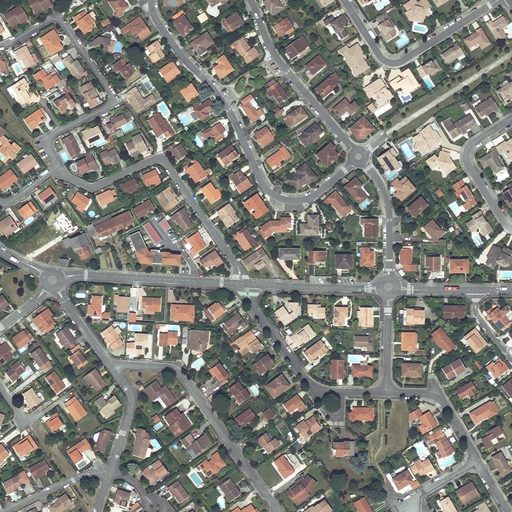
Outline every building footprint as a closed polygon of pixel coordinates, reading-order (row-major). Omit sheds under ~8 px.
[(43,10),(48,8),(52,5),(48,0),(29,0),(28,1),(33,10),(41,6),(42,8),(43,10)] [(117,14),(116,14),(115,15),(117,18),(122,14),(120,11),(127,7),(123,0),(111,0),(109,1),(117,14)] [(264,0),(263,1),(267,7),(269,6),(271,10),(273,14),(283,7),(277,0),(264,0)] [(423,13),(422,13),(422,10),(424,11),(425,10),(431,6),(426,0),(421,0),(420,1),(419,3),(418,4),(417,3),(414,0),(411,0),(404,5),(408,11),(405,13),(409,19),(413,16),(423,19),(424,15),(423,13)] [(19,24),(24,21),(28,19),(21,5),(3,15),(9,25),(17,20),(18,22),(19,24)] [(84,34),(89,31),(95,27),(93,24),(95,22),(92,18),(95,16),(92,11),(87,15),(85,10),(74,17),(77,22),(78,21),(81,26),(80,27),(84,34)] [(208,18),(204,12),(197,16),(202,22),(208,18)] [(388,40),(395,36),(395,33),(392,28),(394,27),(385,12),(376,18),(380,25),(378,26),(382,32),(384,31),(385,32),(384,33),(384,34),(388,40)] [(225,20),(227,22),(228,25),(226,27),(228,31),(232,29),(232,30),(241,23),(237,17),(238,17),(235,13),(225,20)] [(174,21),(177,26),(180,31),(181,30),(184,34),(192,29),(183,15),(174,21)] [(341,27),(347,23),(342,15),(334,20),(331,16),(323,21),(326,26),(330,24),(336,33),(337,32),(341,39),(347,36),(341,27)] [(287,31),(287,32),(288,33),(294,30),(292,27),(289,29),(283,20),(281,17),(277,20),(278,22),(272,26),(279,36),(287,31)] [(283,20),(289,29),(292,27),(286,17),(283,20)] [(490,21),(486,23),(498,41),(506,36),(501,29),(508,25),(503,17),(492,23),(490,21)] [(133,21),(130,23),(127,25),(132,34),(136,31),(141,38),(149,33),(143,23),(137,26),(133,21)] [(109,32),(115,28),(114,28),(111,23),(103,29),(105,33),(107,32),(109,32)] [(480,28),(476,30),(476,32),(464,40),(469,48),(478,43),(482,49),(490,44),(480,28)] [(61,41),(54,30),(52,32),(58,42),(61,41)] [(51,55),(62,48),(58,42),(52,32),(41,39),(51,55)] [(200,55),(203,53),(206,51),(204,48),(213,42),(206,32),(191,43),(200,55)] [(110,50),(112,49),(113,48),(114,42),(110,41),(110,39),(109,37),(111,36),(109,34),(106,33),(101,37),(99,37),(92,41),(95,45),(98,43),(100,41),(103,42),(103,44),(104,45),(104,47),(106,49),(110,50)] [(289,52),(291,55),(292,57),(304,49),(304,48),(308,45),(302,36),(285,48),(288,53),(289,52)] [(242,37),(233,43),(242,56),(244,54),(248,61),(255,56),(255,55),(251,50),(251,49),(249,51),(243,42),(245,41),(242,37)] [(161,47),(159,44),(157,40),(147,47),(151,54),(149,55),(154,62),(164,55),(160,48),(161,47)] [(457,42),(453,45),(454,46),(442,54),(448,63),(464,53),(457,42)] [(340,49),(340,50),(342,49),(343,49),(345,53),(344,57),(348,58),(350,61),(349,64),(352,68),(351,70),(354,73),(358,70),(360,69),(367,65),(362,57),(363,56),(361,52),(362,52),(357,44),(348,49),(346,45),(340,49)] [(21,58),(24,63),(26,67),(34,63),(25,46),(14,52),(18,60),(21,58)] [(60,59),(59,55),(50,59),(52,63),(60,59)] [(83,70),(80,65),(76,60),(73,62),(69,55),(62,60),(74,77),(83,70)] [(224,55),(220,57),(217,60),(220,64),(214,68),(220,77),(233,69),(224,55)] [(319,66),(320,67),(324,64),(323,63),(319,59),(321,58),(319,55),(317,57),(317,56),(306,66),(312,73),(318,67),(317,67),(319,66)] [(133,72),(132,71),(130,69),(132,68),(128,63),(126,65),(122,58),(112,64),(117,71),(119,70),(125,78),(133,72)] [(421,66),(417,68),(423,78),(430,73),(434,71),(435,73),(441,69),(436,61),(432,63),(431,61),(425,65),(422,67),(421,66)] [(179,72),(176,67),(172,62),(160,70),(166,80),(175,74),(179,72)] [(318,67),(312,73),(312,74),(320,67),(319,66),(317,67),(318,67)] [(56,84),(59,81),(63,79),(59,72),(55,75),(52,77),(49,73),(46,75),(42,69),(33,75),(37,82),(42,79),(48,89),(53,85),(52,84),(55,82),(56,84)] [(418,84),(408,69),(401,73),(404,77),(400,79),(399,77),(395,79),(400,87),(401,87),(405,94),(410,91),(408,88),(412,85),(413,87),(418,84)] [(325,95),(331,91),(337,86),(336,85),(338,83),(331,75),(315,88),(321,95),(323,93),(325,95)] [(16,83),(11,86),(16,95),(21,104),(25,101),(30,98),(26,92),(24,93),(23,91),(25,89),(24,87),(27,85),(23,78),(20,80),(16,83)] [(369,97),(369,98),(373,95),(377,101),(384,97),(386,100),(392,97),(388,91),(386,90),(384,88),(385,86),(381,80),(379,79),(363,89),(369,97)] [(400,87),(395,79),(389,83),(393,88),(395,87),(397,89),(400,87)] [(148,80),(144,82),(148,91),(152,89),(148,80)] [(511,92),(511,81),(497,91),(505,104),(511,99),(511,98),(510,95),(511,92)] [(93,86),(90,82),(88,83),(89,85),(90,84),(92,89),(91,90),(93,94),(95,98),(98,97),(93,86)] [(269,91),(268,92),(267,93),(270,97),(273,95),(278,103),(287,97),(277,82),(276,82),(270,86),(267,88),(269,91)] [(95,98),(93,94),(91,90),(92,89),(90,84),(89,85),(88,83),(81,86),(90,106),(100,102),(98,97),(95,98)] [(193,88),(192,86),(190,84),(181,91),(187,101),(196,95),(192,89),(193,88)] [(350,100),(358,94),(353,87),(345,93),(350,100)] [(131,103),(133,105),(135,108),(145,101),(138,91),(137,92),(134,88),(125,94),(128,98),(129,97),(132,102),(131,103)] [(67,107),(67,106),(66,106),(69,104),(72,109),(76,106),(68,94),(58,100),(58,99),(53,102),(60,112),(64,109),(67,107)] [(495,112),(499,109),(491,97),(475,108),(480,117),(485,114),(493,109),(494,110),(495,112)] [(351,114),(352,112),(354,111),(359,107),(354,102),(350,105),(345,99),(333,109),(339,116),(347,110),(351,114)] [(200,119),(201,119),(208,115),(205,111),(207,110),(207,111),(213,107),(209,100),(199,106),(194,109),(194,110),(196,113),(194,114),(198,120),(200,119)] [(242,106),(252,121),(259,116),(263,114),(259,108),(255,111),(249,101),(242,106)] [(372,103),(367,107),(372,113),(376,110),(372,103)] [(40,109),(24,119),(30,128),(38,123),(42,120),(43,122),(47,119),(43,114),(46,113),(42,107),(40,109)] [(299,107),(293,111),(287,115),(289,118),(286,120),(290,126),(293,124),(293,125),(307,115),(302,109),(301,110),(299,107)] [(343,120),(349,115),(347,112),(340,118),(343,120)] [(163,120),(158,113),(148,120),(153,128),(156,132),(155,133),(157,137),(164,133),(166,136),(170,134),(172,136),(175,134),(171,127),(169,128),(163,120)] [(110,120),(111,123),(106,125),(111,135),(116,132),(114,129),(130,121),(128,119),(126,120),(123,114),(115,117),(110,120)] [(185,114),(181,117),(186,124),(190,121),(185,114)] [(470,114),(453,125),(446,130),(452,139),(462,133),(464,131),(476,124),(470,114)] [(356,135),(358,136),(358,137),(359,137),(360,137),(361,137),(362,137),(362,136),(363,136),(364,135),(364,136),(368,133),(366,132),(368,130),(369,131),(373,128),(363,116),(350,128),(353,133),(354,132),(356,135)] [(212,127),(211,128),(210,128),(216,137),(214,139),(216,142),(224,136),(222,133),(225,131),(219,123),(214,126),(213,124),(211,126),(212,127)] [(305,146),(308,143),(312,140),(313,143),(319,138),(317,136),(321,133),(319,130),(320,129),(315,123),(304,132),(306,136),(304,138),(302,135),(299,138),(305,146)] [(414,150),(420,151),(422,150),(423,150),(426,149),(429,150),(438,144),(437,143),(439,142),(440,139),(436,131),(432,131),(429,124),(419,132),(420,134),(415,137),(418,141),(415,143),(414,150)] [(84,140),(86,139),(87,139),(89,143),(103,137),(98,126),(91,129),(84,132),(84,131),(80,132),(84,140)] [(277,135),(275,133),(273,130),(270,132),(266,126),(254,134),(261,144),(273,136),(274,137),(277,135)] [(138,151),(138,150),(137,149),(141,147),(143,151),(147,149),(140,134),(132,138),(134,142),(126,146),(131,155),(138,151)] [(11,145),(9,144),(7,142),(9,140),(2,135),(2,136),(0,138),(0,141),(4,144),(0,148),(0,152),(2,154),(4,152),(11,157),(14,153),(16,154),(19,150),(16,148),(18,145),(13,142),(11,145)] [(80,152),(72,135),(61,140),(63,144),(65,143),(73,159),(77,157),(76,154),(80,152)] [(198,136),(193,139),(198,147),(203,144),(198,136)] [(261,144),(262,145),(274,137),(273,136),(261,144)] [(505,141),(499,146),(503,152),(504,152),(508,158),(511,156),(511,138),(506,142),(505,141)] [(169,151),(170,150),(171,150),(178,160),(187,154),(180,143),(175,147),(173,143),(166,147),(169,151)] [(326,166),(335,158),(336,158),(336,157),(336,156),(336,155),(336,154),(335,154),(335,153),(332,149),(334,147),(330,143),(317,154),(326,166)] [(234,150),(230,145),(227,147),(227,148),(218,154),(224,164),(231,160),(231,158),(233,157),(234,158),(238,155),(234,150)] [(497,157),(500,155),(495,148),(495,146),(491,149),(492,151),(479,160),(484,168),(490,164),(492,163),(497,172),(504,168),(497,157)] [(104,163),(108,161),(111,160),(113,163),(121,160),(115,148),(107,152),(107,150),(100,153),(104,163)] [(266,159),(268,163),(271,167),(272,169),(280,164),(279,161),(285,157),(286,159),(291,156),(286,148),(281,151),(280,150),(266,159)] [(378,158),(381,161),(383,165),(385,164),(390,170),(399,164),(389,150),(378,158)] [(447,159),(449,157),(449,154),(441,151),(440,152),(439,157),(437,158),(435,155),(426,161),(432,170),(439,165),(443,171),(446,169),(449,173),(453,170),(451,167),(454,164),(451,160),(448,160),(447,159)] [(87,168),(88,169),(88,170),(93,168),(94,171),(98,169),(91,153),(87,155),(88,157),(75,163),(80,172),(87,168)] [(24,172),(31,168),(38,163),(31,154),(17,163),(24,172)] [(204,171),(197,161),(195,159),(191,161),(193,164),(188,167),(186,164),(183,167),(185,170),(187,173),(189,172),(191,171),(198,181),(201,178),(205,176),(202,172),(204,171)] [(290,180),(294,184),(297,188),(304,182),(304,181),(305,180),(307,183),(315,177),(304,164),(297,170),(299,173),(290,180)] [(18,178),(14,174),(11,169),(0,176),(0,186),(2,190),(18,178)] [(146,185),(153,182),(160,179),(155,169),(142,175),(146,185)] [(498,183),(509,176),(504,169),(494,175),(498,183)] [(191,171),(189,172),(196,182),(198,181),(191,171)] [(251,185),(249,181),(246,177),(245,178),(240,171),(234,175),(230,177),(232,180),(241,192),(251,185)] [(399,182),(394,186),(398,191),(395,193),(401,200),(415,189),(405,177),(399,182)] [(125,194),(132,191),(139,188),(135,178),(121,184),(125,194)] [(360,189),(359,189),(359,190),(358,188),(361,186),(355,178),(345,186),(359,203),(366,197),(360,189)] [(399,182),(396,178),(391,182),(394,186),(399,182)] [(465,186),(461,180),(452,185),(456,191),(458,190),(466,203),(474,198),(466,185),(465,186)] [(511,181),(507,185),(509,189),(503,192),(510,203),(511,201),(511,188),(511,187),(511,186),(511,181)] [(207,195),(210,198),(212,202),(220,197),(215,189),(210,182),(201,188),(206,196),(207,195)] [(38,196),(41,200),(44,204),(56,195),(49,187),(38,196)] [(159,194),(166,205),(164,207),(166,211),(178,203),(175,200),(178,198),(174,193),(172,194),(167,188),(159,194)] [(96,196),(99,201),(101,206),(114,199),(113,196),(110,191),(110,190),(96,196)] [(438,198),(443,196),(440,190),(435,192),(438,198)] [(84,209),(87,205),(89,200),(77,192),(71,201),(78,205),(84,209)] [(351,210),(335,192),(328,198),(331,201),(337,208),(338,209),(338,210),(344,216),(351,210)] [(166,205),(159,194),(156,195),(164,207),(166,205)] [(248,205),(250,207),(251,209),(253,207),(256,211),(253,213),(256,218),(268,210),(257,194),(244,202),(246,206),(248,205)] [(427,206),(424,202),(420,198),(407,208),(414,216),(427,206)] [(132,209),(137,216),(138,218),(154,208),(149,200),(132,209)] [(18,210),(22,214),(25,219),(37,210),(30,201),(18,210)] [(229,225),(234,222),(238,219),(234,213),(235,212),(229,203),(217,212),(222,219),(224,218),(229,225)] [(192,225),(190,221),(188,218),(187,218),(184,213),(185,212),(186,211),(184,208),(171,217),(173,220),(176,218),(181,226),(178,228),(181,232),(184,230),(192,225)] [(111,218),(116,230),(131,223),(130,220),(133,219),(129,210),(111,218)] [(483,215),(480,211),(472,216),(474,219),(466,224),(471,232),(479,227),(480,226),(483,231),(484,230),(487,234),(493,231),(487,222),(486,222),(484,218),(482,219),(481,216),(482,216),(483,215)] [(58,221),(54,224),(57,229),(61,227),(64,233),(67,231),(69,235),(75,231),(78,228),(77,225),(73,227),(67,216),(65,217),(64,214),(56,218),(58,221)] [(10,215),(4,220),(0,222),(0,227),(6,236),(18,227),(10,215)] [(110,215),(92,223),(92,224),(94,226),(111,218),(110,215)] [(308,215),(308,218),(308,222),(309,222),(309,224),(301,224),(300,233),(317,234),(318,215),(308,215)] [(290,218),(288,218),(286,217),(286,220),(281,220),(281,221),(276,221),(276,222),(273,222),(273,221),(270,221),(260,227),(267,236),(271,234),(270,233),(273,231),(279,231),(279,227),(286,227),(290,227),(290,218)] [(109,233),(116,230),(111,218),(94,226),(92,224),(86,226),(87,229),(91,237),(98,235),(99,238),(102,239),(106,237),(108,236),(110,235),(109,233)] [(171,227),(165,218),(163,219),(158,223),(164,232),(170,228),(171,227)] [(362,219),(362,221),(361,223),(364,223),(364,236),(377,236),(377,219),(362,219)] [(437,238),(440,236),(443,234),(445,232),(443,229),(441,230),(432,220),(424,227),(432,237),(434,234),(437,238)] [(162,240),(149,221),(143,226),(156,244),(157,243),(162,240)] [(256,243),(246,229),(242,232),(241,230),(233,235),(236,239),(238,237),(239,236),(248,249),(256,243)] [(85,245),(85,246),(89,245),(83,231),(80,233),(81,235),(69,239),(68,237),(62,240),(65,248),(71,245),(74,251),(78,249),(77,248),(85,245)] [(185,264),(181,257),(179,257),(179,255),(170,254),(169,252),(159,252),(159,249),(149,249),(149,251),(147,251),(139,231),(128,235),(136,252),(137,256),(140,262),(150,262),(162,263),(166,263),(171,263),(185,264)] [(203,240),(198,232),(188,239),(194,248),(192,250),(194,254),(197,252),(205,246),(204,243),(202,240),(203,240)] [(248,249),(239,236),(238,237),(242,243),(240,245),(245,251),(248,249)] [(76,252),(77,253),(79,253),(81,258),(93,253),(90,244),(89,245),(85,246),(85,245),(77,248),(78,249),(78,251),(76,252)] [(505,253),(508,248),(505,247),(503,250),(494,245),(493,247),(505,253)] [(409,246),(401,246),(401,249),(400,249),(400,265),(403,265),(403,271),(416,271),(416,264),(411,264),(411,249),(409,249),(409,246)] [(372,253),(371,253),(369,253),(369,251),(369,247),(362,247),(362,251),(361,251),(361,265),(372,265),(372,253)] [(487,265),(492,268),(496,262),(498,259),(506,263),(510,265),(511,261),(511,260),(509,258),(511,252),(511,251),(508,248),(505,253),(493,247),(487,257),(489,258),(486,263),(488,264),(487,265)] [(255,265),(262,260),(263,262),(265,264),(270,261),(261,248),(243,260),(249,269),(255,265)] [(298,259),(299,254),(299,249),(280,248),(279,259),(298,259)] [(208,268),(210,266),(213,264),(215,266),(222,261),(215,250),(199,261),(204,268),(207,266),(208,268)] [(308,263),(311,263),(314,263),(314,265),(325,265),(325,252),(318,251),(309,251),(308,263)] [(426,270),(431,270),(431,268),(439,269),(439,257),(436,257),(433,257),(433,255),(426,254),(426,270)] [(335,266),(340,266),(345,266),(345,268),(351,268),(351,255),(335,255),(335,266)] [(467,271),(467,265),(467,260),(450,259),(450,271),(467,271)] [(117,312),(127,312),(128,306),(128,296),(118,296),(118,294),(114,294),(114,302),(117,302),(117,312)] [(0,296),(0,310),(9,304),(3,295),(0,296)] [(88,314),(94,314),(100,315),(101,296),(92,295),(91,305),(88,304),(88,314)] [(160,298),(156,298),(152,298),(152,299),(146,299),(146,297),(142,297),(141,308),(145,309),(144,310),(154,311),(159,311),(160,298)] [(204,312),(211,321),(224,312),(221,307),(218,303),(216,304),(209,309),(204,312)] [(192,318),(193,312),(193,307),(177,306),(177,305),(171,304),(171,319),(176,319),(176,318),(192,318)] [(324,317),(324,312),(325,308),(318,307),(318,305),(312,304),(312,312),(312,314),(317,315),(317,316),(324,317)] [(453,315),(458,315),(464,315),(464,306),(444,305),(443,317),(453,317),(453,315)] [(46,329),(49,326),(53,324),(54,323),(50,316),(52,315),(48,308),(47,309),(45,306),(38,311),(40,314),(32,319),(40,330),(43,328),(44,330),(46,329)] [(293,318),(291,316),(290,314),(289,314),(283,306),(274,312),(281,321),(284,319),(287,323),(293,318)] [(334,324),(340,325),(346,325),(347,308),(335,307),(334,324)] [(372,326),(372,322),(372,317),(371,317),(371,316),(372,316),(372,307),(360,307),(360,311),(357,311),(357,317),(360,317),(360,326),(372,326)] [(424,309),(421,309),(419,309),(419,311),(414,311),(414,309),(407,309),(407,321),(413,321),(413,323),(423,323),(424,309)] [(511,320),(509,322),(505,316),(500,310),(497,313),(494,309),(492,310),(487,314),(490,318),(492,316),(497,323),(499,326),(501,329),(506,325),(509,327),(511,324),(511,320)] [(238,312),(235,314),(236,315),(240,322),(243,320),(238,312)] [(232,333),(231,332),(242,324),(244,328),(247,326),(243,320),(240,322),(236,315),(224,324),(225,325),(222,327),(228,336),(232,333)] [(300,344),(315,333),(309,325),(301,330),(302,331),(294,337),(300,344)] [(120,338),(119,336),(117,334),(116,336),(113,331),(113,330),(110,326),(102,332),(110,344),(109,345),(113,350),(122,343),(119,339),(120,338)] [(117,326),(113,330),(113,331),(116,336),(117,334),(121,332),(117,326)] [(66,348),(71,345),(75,341),(65,327),(56,334),(60,340),(64,345),(66,348)] [(454,346),(447,337),(440,328),(437,330),(440,334),(435,337),(435,338),(441,345),(444,349),(445,348),(448,351),(454,346)] [(482,341),(479,337),(476,333),(477,332),(474,328),(463,336),(476,353),(487,344),(484,340),(482,341)] [(30,340),(33,338),(27,329),(13,339),(19,348),(30,340)] [(199,350),(199,351),(202,352),(206,348),(203,345),(207,342),(205,341),(209,331),(190,330),(189,339),(186,341),(186,344),(189,344),(190,345),(189,349),(199,350)] [(297,346),(300,344),(294,337),(302,331),(301,330),(291,338),(297,346)] [(158,345),(167,346),(167,344),(167,341),(176,342),(177,333),(167,332),(167,334),(159,333),(158,345)] [(144,354),(144,351),(144,348),(143,348),(143,344),(144,344),(147,342),(148,334),(135,333),(134,343),(131,342),(130,348),(132,348),(132,352),(144,354)] [(401,350),(408,350),(414,350),(414,333),(402,333),(401,350)] [(244,334),(235,341),(241,349),(239,350),(242,355),(251,349),(253,352),(260,347),(258,344),(259,343),(256,340),(254,341),(253,339),(254,338),(251,335),(246,339),(244,334)] [(372,350),(372,347),(372,343),(368,343),(368,337),(354,336),(354,346),(368,347),(368,350),(372,350)] [(326,348),(325,347),(324,346),(325,345),(324,343),(323,344),(320,340),(303,352),(309,360),(318,354),(319,355),(320,357),(325,353),(322,351),(326,348)] [(11,350),(5,342),(0,346),(0,365),(0,366),(9,359),(5,355),(8,353),(11,350)] [(78,368),(87,362),(82,356),(78,350),(79,349),(81,348),(78,344),(70,350),(73,353),(70,356),(78,368)] [(39,348),(30,354),(40,367),(45,363),(48,366),(51,364),(39,348)] [(266,369),(270,366),(274,363),(268,354),(252,365),(257,373),(265,367),(266,369)] [(499,357),(496,359),(493,362),(494,363),(497,360),(501,365),(502,364),(504,363),(499,357)] [(227,375),(218,363),(216,359),(208,364),(211,368),(216,376),(215,377),(214,378),(219,384),(233,375),(230,371),(228,372),(229,373),(227,375)] [(448,379),(457,374),(465,369),(459,359),(442,368),(448,379)] [(338,378),(340,378),(342,378),(343,360),(333,360),(332,365),(332,374),(332,378),(338,378)] [(504,363),(502,364),(501,365),(497,360),(494,363),(493,362),(488,365),(494,373),(493,374),(496,378),(508,368),(504,363)] [(361,375),(366,375),(371,375),(371,366),(366,366),(366,362),(364,361),(363,363),(362,363),(361,366),(353,365),(352,376),(361,377),(361,375)] [(11,381),(15,379),(19,376),(18,375),(25,371),(19,362),(11,367),(12,369),(6,373),(11,381)] [(407,376),(414,376),(420,376),(421,364),(402,363),(402,373),(407,373),(407,376)] [(104,383),(95,369),(86,375),(91,382),(96,389),(104,383)] [(64,388),(62,385),(60,382),(61,381),(54,372),(46,378),(57,393),(64,388)] [(282,389),(285,387),(288,385),(281,375),(265,386),(273,398),(283,391),(282,389)] [(511,400),(511,377),(502,386),(511,396),(509,399),(511,401),(511,400)] [(156,381),(144,389),(147,393),(149,392),(155,400),(160,396),(164,403),(173,397),(166,387),(162,390),(161,388),(156,381)] [(249,396),(247,392),(244,389),(243,390),(238,382),(228,389),(233,396),(235,395),(240,403),(249,396)] [(470,395),(473,393),(477,391),(471,382),(456,390),(460,398),(468,393),(470,395)] [(30,387),(22,393),(27,400),(30,404),(29,405),(31,407),(42,399),(40,396),(38,398),(30,387)] [(301,400),(300,400),(300,401),(299,399),(300,399),(297,395),(283,405),(289,413),(296,408),(299,412),(306,407),(301,400)] [(73,416),(76,420),(86,413),(74,396),(65,403),(67,406),(71,411),(70,412),(73,416)] [(102,397),(95,401),(104,415),(113,409),(120,404),(114,396),(105,402),(102,397)] [(173,397),(164,403),(166,406),(175,400),(173,397)] [(488,418),(492,415),(496,413),(495,411),(491,404),(490,402),(470,413),(476,423),(487,416),(488,418)] [(170,426),(171,425),(172,424),(177,431),(181,428),(182,431),(191,424),(184,416),(181,418),(179,416),(181,415),(176,408),(164,417),(170,426)] [(268,420),(274,415),(269,408),(262,413),(268,420)] [(363,408),(363,409),(362,409),(362,408),(353,408),(353,412),(349,412),(349,419),(352,419),(357,420),(372,420),(373,408),(363,408)] [(244,422),(245,422),(246,421),(247,422),(255,416),(250,409),(232,421),(237,427),(239,426),(242,429),(247,426),(244,422)] [(434,423),(431,418),(432,417),(429,411),(422,415),(418,409),(409,414),(409,423),(419,417),(423,424),(420,426),(419,428),(421,432),(424,433),(437,425),(435,422),(434,423)] [(63,424),(58,417),(54,419),(49,422),(48,421),(46,423),(52,431),(63,424)] [(320,427),(317,422),(313,417),(305,422),(304,420),(295,426),(296,428),(294,429),(297,432),(299,431),(302,437),(311,431),(312,433),(320,427)] [(169,426),(176,435),(182,431),(181,428),(177,431),(172,424),(171,425),(170,426),(169,426)] [(498,442),(495,437),(500,435),(503,433),(499,425),(488,432),(489,434),(487,435),(482,438),(485,443),(486,442),(489,447),(498,442)] [(136,435),(138,436),(135,445),(138,446),(137,448),(134,455),(144,458),(146,454),(148,447),(150,439),(149,439),(143,437),(145,432),(145,430),(138,428),(136,435)] [(107,441),(108,441),(111,432),(106,430),(100,432),(95,445),(100,447),(99,450),(103,452),(104,448),(107,441)] [(429,441),(443,433),(441,430),(427,438),(429,441)] [(268,453),(274,449),(279,445),(274,438),(271,440),(265,433),(256,439),(262,448),(264,446),(265,448),(268,453)] [(439,459),(440,458),(442,457),(443,458),(454,452),(443,433),(429,441),(431,444),(434,442),(439,451),(436,453),(439,459)] [(20,457),(26,452),(33,448),(34,449),(37,447),(29,435),(25,438),(27,440),(14,448),(20,457)] [(191,451),(192,451),(193,450),(196,455),(203,451),(201,449),(208,444),(202,436),(195,442),(190,435),(182,440),(184,444),(185,443),(191,451)] [(210,443),(205,435),(202,436),(208,444),(210,443)] [(27,440),(25,438),(13,446),(14,448),(27,440)] [(82,459),(80,456),(79,454),(87,449),(82,441),(67,451),(75,463),(82,459)] [(349,457),(351,457),(354,457),(354,448),(349,448),(349,441),(342,441),(342,442),(333,442),(333,450),(335,450),(335,457),(344,457),(344,455),(349,455),(349,457)] [(184,444),(193,457),(196,455),(193,450),(192,451),(191,451),(185,443),(184,444)] [(0,457),(1,457),(2,458),(3,459),(9,454),(1,444),(0,445),(0,457)] [(502,475),(507,473),(511,470),(501,452),(492,457),(502,475)] [(279,470),(282,474),(284,478),(293,472),(282,456),(274,461),(278,469),(280,468),(281,469),(279,470)] [(222,460),(218,462),(217,460),(215,458),(208,463),(206,460),(196,467),(199,470),(201,469),(204,467),(209,475),(213,472),(214,473),(220,469),(219,468),(225,464),(222,460)] [(28,468),(34,479),(38,477),(37,475),(44,471),(49,468),(44,459),(28,468)] [(153,468),(145,474),(150,481),(158,475),(160,477),(161,478),(168,473),(159,459),(151,465),(153,468)] [(427,470),(427,471),(428,472),(434,469),(428,459),(422,463),(421,461),(414,465),(411,467),(415,474),(419,472),(421,476),(425,473),(424,472),(427,470)] [(201,469),(207,476),(209,475),(204,467),(201,469)] [(413,481),(410,476),(407,471),(396,477),(392,479),(398,490),(410,483),(413,481)] [(16,490),(16,489),(15,488),(21,485),(20,484),(24,482),(19,473),(15,475),(15,476),(2,483),(8,494),(16,490)] [(310,490),(313,486),(316,483),(307,475),(303,479),(302,477),(294,482),(296,484),(289,489),(290,489),(287,492),(291,498),(294,495),(297,500),(302,497),(303,498),(308,494),(307,492),(309,490),(310,490)] [(229,501),(234,497),(240,494),(235,486),(233,487),(227,479),(219,485),(225,493),(224,494),(229,501)] [(416,479),(413,481),(410,483),(413,488),(419,484),(416,479)] [(174,483),(167,488),(170,491),(171,490),(175,496),(180,502),(188,496),(180,484),(177,480),(174,483)] [(29,482),(23,485),(28,495),(34,492),(29,482)] [(472,482),(468,484),(464,486),(465,487),(463,488),(463,487),(456,491),(463,503),(466,501),(465,499),(478,492),(472,482)] [(119,504),(122,505),(126,506),(130,494),(117,489),(114,497),(120,499),(120,501),(119,504)] [(465,499),(466,501),(479,494),(478,492),(465,499)] [(55,503),(57,507),(60,511),(72,503),(66,493),(58,498),(59,500),(55,503)] [(296,504),(309,495),(308,494),(303,498),(302,497),(297,500),(294,495),(291,498),(296,504)] [(370,511),(369,509),(367,506),(368,506),(363,497),(353,503),(358,511),(372,511),(371,510),(370,511)] [(444,511),(455,511),(448,497),(440,502),(444,509),(445,508),(446,510),(444,511)] [(328,511),(331,510),(325,500),(313,508),(312,506),(308,509),(310,511),(309,511),(328,511)]
